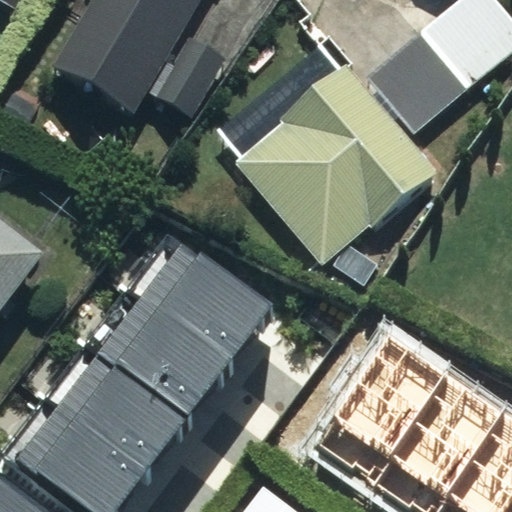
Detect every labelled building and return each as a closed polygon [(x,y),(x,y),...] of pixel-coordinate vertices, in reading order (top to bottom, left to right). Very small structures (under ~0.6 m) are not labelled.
[(0,0),(0,4),(31,20),(41,0),(0,0)] [(104,0),(61,75),(111,98),(142,121),(155,98),(163,103),(181,72),(173,67),(212,0),(104,0)] [(511,16),(498,0),(474,0),(372,84),(419,141),(511,65),(511,16)] [(199,44),(165,105),(185,113),(198,124),(232,63),(218,53),(199,44)] [(349,75),(332,55),(230,142),(249,165),(243,170),(330,272),(377,233),(379,235),(416,207),(445,177),(354,71),(349,75)] [(0,345),(61,265),(4,223),(0,228),(0,345)] [(0,511),(121,511),(272,307),(173,236),(0,472),(0,511)] [(511,511),(511,443),(382,355),(318,450),(409,511),(511,511)]
